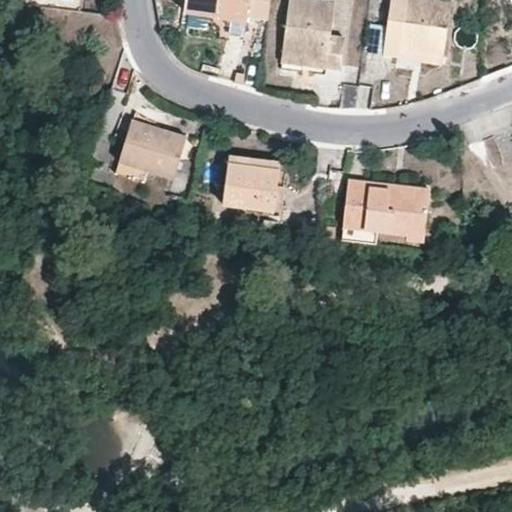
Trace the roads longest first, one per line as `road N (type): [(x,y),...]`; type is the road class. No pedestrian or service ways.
road 1 (track): [(0,135),(32,201),(24,287),(74,350),(220,354),(511,309)]
road 2 (residential): [(134,0),(147,52),(174,84),(312,126),(403,128),(511,90)]
road 3 (track): [(322,511),(511,474)]
road 4 (track): [(88,511),(146,445),(168,356)]
road 5 (track): [(468,108),(511,224)]
